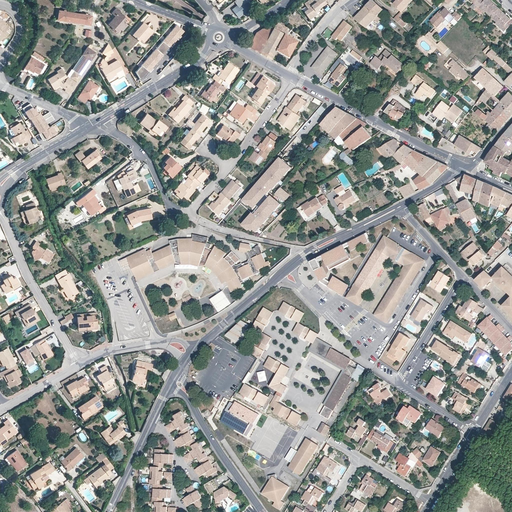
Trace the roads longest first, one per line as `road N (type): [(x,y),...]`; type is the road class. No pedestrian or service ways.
road 1 (tertiary): [(293,77),(461,164)]
road 2 (residential): [(79,365),(0,211)]
road 3 (tertiary): [(262,511),(174,377)]
road 4 (tertiary): [(307,253),(201,344)]
road 5 (residential): [(99,121),(146,158),(168,205),(187,216)]
road 6 (residential): [(187,216),(307,253)]
road 7 (residential): [(463,276),(397,382)]
road 8 (residential): [(99,121),(204,56)]
